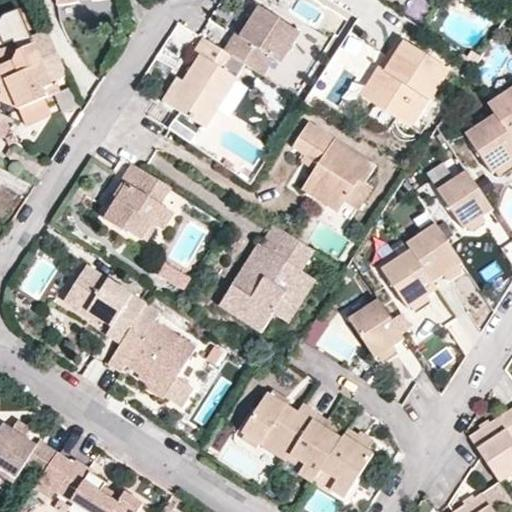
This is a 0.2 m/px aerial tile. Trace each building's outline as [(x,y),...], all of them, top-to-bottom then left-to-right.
[(260,7),(250,22),(242,36),(238,33),(226,53),(228,55),(262,76),(273,58),(279,63),(299,31),(260,7)] [(5,22),(22,15),(19,8),(3,15),(0,19),(0,28),(3,36),(10,33),(5,22)] [(17,51),(34,44),(32,39),(22,15),(5,22),(10,33),(17,51)] [(247,19),(238,33),(242,36),(250,22),(247,19)] [(66,74),(48,32),(32,39),(34,44),(17,51),(13,60),(0,65),(0,83),(5,82),(16,110),(53,94),(48,82),(66,74)] [(228,55),(226,53),(201,39),(193,52),(200,57),(183,81),(167,107),(201,129),(234,79),(219,70),(228,55)] [(391,71),(371,102),(409,127),(428,98),(431,99),(450,67),(407,39),(387,69),(391,71)] [(361,96),(371,102),(391,71),(387,69),(380,64),(361,96)] [(167,107),(183,81),(178,78),(162,103),(167,107)] [(0,83),(0,106),(4,115),(16,110),(5,82),(0,83)] [(511,82),(488,97),(497,110),(511,135),(511,82)] [(511,135),(497,110),(467,128),(489,166),(493,164),(509,155),(511,152),(511,135)] [(291,149),(305,157),(311,148),(324,157),(313,173),(302,192),(337,214),(359,180),(364,183),(375,165),(308,123),(291,149)] [(311,148),(305,157),(300,164),(313,173),(324,157),(311,148)] [(426,171),(434,184),(463,168),(455,154),(426,171)] [(511,162),(511,160),(509,155),(493,164),(497,171),(511,162)] [(231,163),(228,167),(234,171),(237,167),(231,163)] [(468,221),(484,210),(494,204),(468,165),(439,184),(465,223),(468,221)] [(166,206),(174,193),(132,167),(109,202),(116,206),(106,220),(128,235),(130,233),(143,240),(155,224),(160,227),(164,226),(167,224),(169,220),(171,216),(170,213),(168,210),(167,208),(166,206)] [(489,218),(484,210),(468,221),(473,228),(489,218)] [(406,237),(413,247),(431,274),(442,266),(457,257),(460,254),(436,217),(406,237)] [(316,253),(272,226),(260,246),(269,252),(255,274),(242,266),(229,285),(252,300),(239,320),(264,336),(277,316),(290,325),(319,280),(305,271),(316,253)] [(269,252),(260,246),(256,243),(242,266),(255,274),(269,252)] [(438,285),(431,274),(413,247),(385,266),(410,304),(414,301),(428,291),(438,285)] [(463,266),(457,257),(442,266),(448,275),(463,266)] [(184,288),(191,275),(164,261),(157,275),(184,288)] [(145,305),(139,300),(87,267),(65,301),(87,316),(90,310),(100,317),(114,326),(108,337),(121,345),(127,335),(138,316),(145,305)] [(252,300),(229,285),(217,306),(239,320),(252,300)] [(145,305),(154,292),(147,288),(139,300),(145,305)] [(433,300),(428,291),(414,301),(419,309),(433,300)] [(378,349),(394,338),(405,331),(379,293),(350,312),(376,351),(378,349)] [(90,310),(87,316),(97,323),(100,317),(90,310)] [(176,379),(194,352),(153,326),(138,316),(127,335),(121,345),(107,365),(121,374),(125,368),(167,394),(164,399),(182,410),(194,391),(176,379)] [(398,345),(394,338),(378,349),(382,355),(398,345)] [(167,394),(148,383),(144,389),(163,401),(164,399),(167,394)] [(288,458),(291,454),(316,413),(302,404),(297,410),(268,393),(243,433),(287,460),(288,458)] [(511,407),(499,417),(511,435),(511,407)] [(339,427),(316,413),(291,454),(306,462),(307,467),(308,470),(310,471),(312,472),(315,472),(319,471),(322,470),(342,439),(334,434),(339,427)] [(18,425),(31,433),(37,425),(23,417),(18,425)] [(511,435),(499,417),(469,437),(500,481),(511,472),(511,435)] [(29,437),(31,433),(18,425),(16,429),(5,421),(0,427),(0,471),(16,481),(26,466),(42,477),(59,452),(43,441),(40,445),(29,437)] [(342,439),(322,470),(338,479),(337,486),(338,488),(340,490),(342,491),(345,492),(348,491),(351,490),(353,486),(372,455),(367,451),(371,445),(347,430),(342,439)] [(107,488),(110,483),(95,473),(96,472),(79,461),(77,464),(59,452),(42,477),(61,489),(59,492),(91,511),(138,511),(144,503),(127,492),(123,498),(119,503),(104,493),(107,488)] [(306,462),(291,454),(288,458),(307,467),(306,462)] [(318,476),(337,486),(338,479),(322,470),(318,476)] [(511,497),(501,482),(455,511),(500,511),(511,503),(511,497)] [(123,498),(107,488),(104,493),(119,503),(123,498)]
